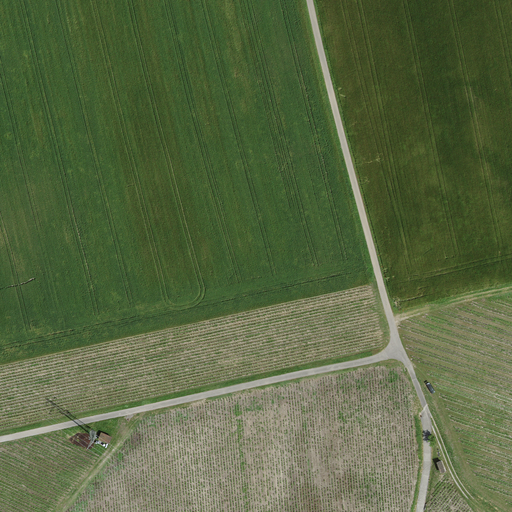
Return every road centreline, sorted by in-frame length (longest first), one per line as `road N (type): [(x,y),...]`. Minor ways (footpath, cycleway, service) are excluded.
road 1 (track): [(310,0),(390,317),(424,405),(420,511)]
road 2 (track): [(0,439),(369,360),(398,344)]
road 3 (track): [(490,511),(461,486),(424,405)]
road 4 (track): [(511,289),(390,317)]
